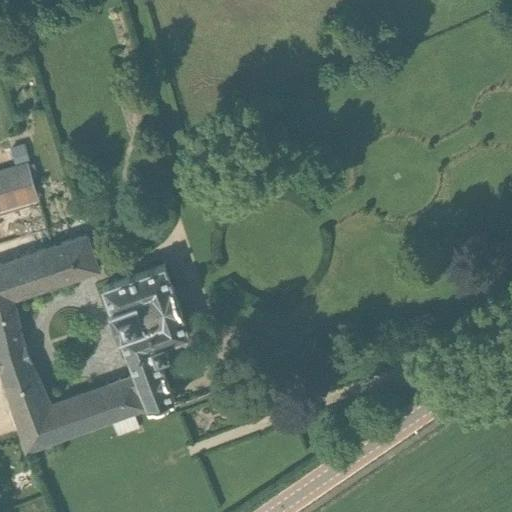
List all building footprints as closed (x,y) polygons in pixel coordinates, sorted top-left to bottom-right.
[(15,163),(29,160),(24,145),(11,149),(15,163)] [(0,170),(0,210),(38,199),(28,163),(0,170)] [(101,270),(89,235),(52,248),(62,283),(101,270)] [(15,299),(62,283),(52,248),(0,264),(0,363),(2,369),(17,420),(27,453),(46,447),(115,423),(103,386),(52,404),(32,363),(31,361),(32,360),(26,344),(25,344),(15,299)] [(135,375),(103,386),(115,423),(119,435),(140,428),(135,415),(148,411),(149,413),(175,403),(159,360),(169,355),(166,345),(191,336),(166,266),(104,288),(112,310),(111,311),(120,336),(121,336),(135,375)]
